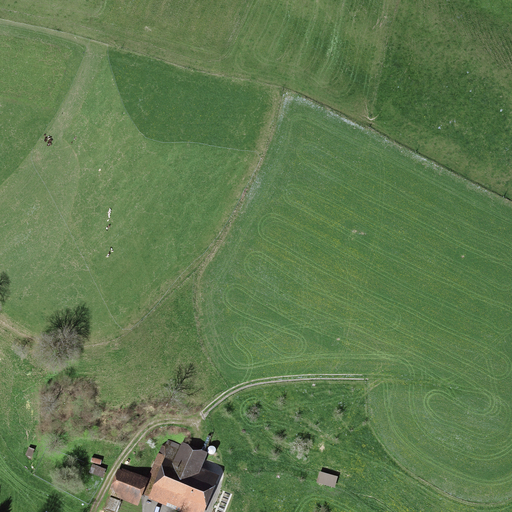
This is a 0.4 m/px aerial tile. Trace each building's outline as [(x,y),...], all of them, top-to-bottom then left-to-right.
[(197,511),(211,481),(195,474),(203,456),(183,447),(175,466),(157,458),(144,490),(197,511)] [(91,464),(89,471),(100,476),(103,469),(91,464)] [(143,481),(120,472),(111,493),(135,502),(143,481)] [(337,478),(323,474),(320,483),(335,487),(337,478)] [(109,496),(103,507),(113,511),(114,511),(120,501),(109,496)]
